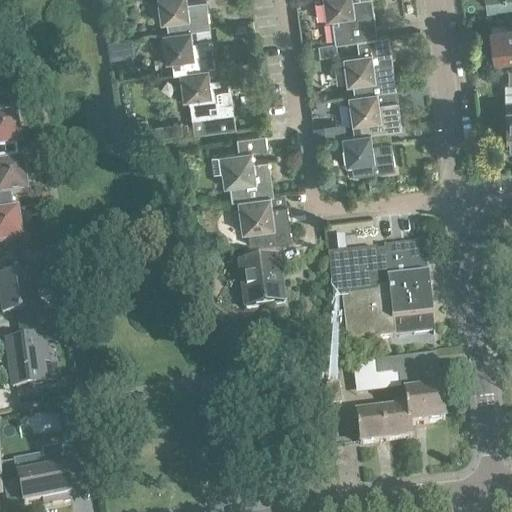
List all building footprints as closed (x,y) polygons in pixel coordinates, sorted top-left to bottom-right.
[(191,29),(210,27),(207,0),(188,3),(187,0),(156,0),(160,22),(166,21),(168,32),(191,29)] [(315,0),(317,19),(326,18),(326,21),(332,20),(334,30),(336,43),(357,40),(377,37),(375,25),(371,0),(315,0)] [(511,0),(488,0),(489,9),(511,5),(511,0)] [(511,25),(491,28),(495,58),(511,55),(511,25)] [(191,29),(168,32),(162,33),(165,62),(172,61),(173,72),(179,71),(208,67),(209,68),(216,67),(212,39),(193,42),(191,29)] [(359,53),(343,56),(347,85),(353,84),(354,95),(378,91),(393,89),(397,88),(393,61),(390,35),(377,37),(357,40),(359,53)] [(121,39),(107,41),(110,60),(124,59),(121,39)] [(208,67),(180,71),(184,99),(190,98),(192,118),(194,133),(232,128),(231,122),(229,112),(233,112),(228,78),(209,81),(208,67)] [(354,95),(349,95),(353,125),(359,124),(360,134),(390,129),(402,128),(398,100),(394,101),(393,89),(378,91),(354,95)] [(0,149),(16,147),(22,147),(17,112),(11,113),(9,99),(0,99),(0,149)] [(167,124),(169,136),(189,134),(188,121),(167,124)] [(333,123),(320,125),(322,137),(335,135),(333,123)] [(390,129),(360,134),(342,136),(346,165),(353,164),(354,175),(396,169),(390,129)] [(220,155),(220,153),(212,154),(214,171),(222,170),(224,187),(231,186),(232,200),(273,194),(269,161),(255,163),(253,152),(268,150),(266,133),(237,136),(239,152),(220,155)] [(16,147),(0,149),(0,196),(11,195),(11,196),(28,194),(24,160),(18,161),(16,147)] [(379,180),(369,181),(371,192),(381,190),(379,180)] [(273,194),(232,200),(238,200),(242,230),(248,229),(250,246),(292,240),(287,206),(273,207),(271,195),(273,195),(273,194)] [(11,195),(0,196),(0,245),(24,243),(19,209),(13,210),(11,196),(11,195)] [(423,243),(423,245),(385,250),(385,247),(384,248),(384,251),(376,252),(376,250),(328,256),(332,299),(341,298),(346,344),(395,338),(395,337),(433,332),(433,336),(434,336),(424,243),(423,243)] [(246,265),(268,262),(267,253),(245,256),(246,265)] [(246,265),(238,266),(244,309),(284,303),(278,261),(268,262),(246,265)] [(44,309),(38,309),(33,273),(0,278),(0,299),(2,315),(18,313),(20,327),(46,324),(44,309)] [(244,339),(218,323),(224,349),(240,346),(244,339)] [(20,327),(22,340),(6,343),(12,389),(46,384),(41,342),(48,341),(46,324),(20,327)] [(437,357),(376,365),(378,378),(394,376),(394,378),(399,378),(400,388),(440,382),(437,357)] [(338,387),(326,388),(329,408),(341,406),(338,387)] [(395,411),(357,417),(361,446),(411,440),(409,428),(444,423),(440,391),(404,396),(405,402),(394,403),(395,411)] [(90,426),(85,403),(71,406),(73,414),(76,429),(90,426)] [(76,429),(73,414),(59,417),(63,432),(76,429)] [(49,472),(16,478),(22,506),(42,502),(43,508),(72,502),(70,496),(64,469),(59,447),(45,450),(49,472)]
